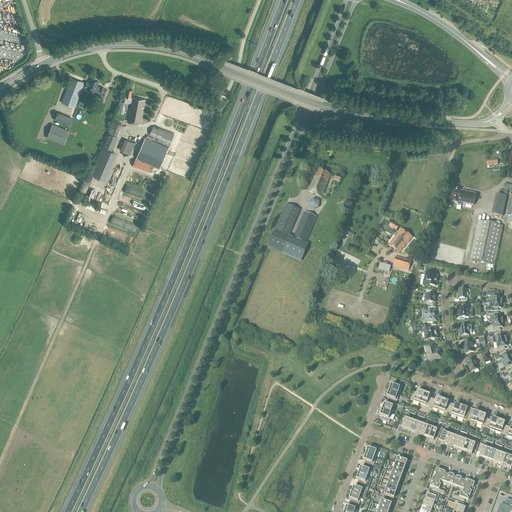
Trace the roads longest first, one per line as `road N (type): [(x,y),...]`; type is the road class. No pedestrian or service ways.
road 1 (motorway): [(284,0),(67,511)]
road 2 (motorway): [(82,511),(181,294),(297,0)]
road 3 (secondary): [(156,488),(355,0)]
road 4 (secondary): [(346,0),(147,486)]
road 5 (secondary): [(496,117),(473,123),(348,113),(176,51),(101,46)]
road 6 (track): [(105,219),(0,460)]
road 7 (residential): [(317,138),(390,148),(497,138),(503,131),(496,117)]
road 8 (unclassified): [(232,81),(223,98),(204,102),(115,72),(101,46)]
road 9 (residential): [(458,374),(446,326),(447,283),(511,289)]
